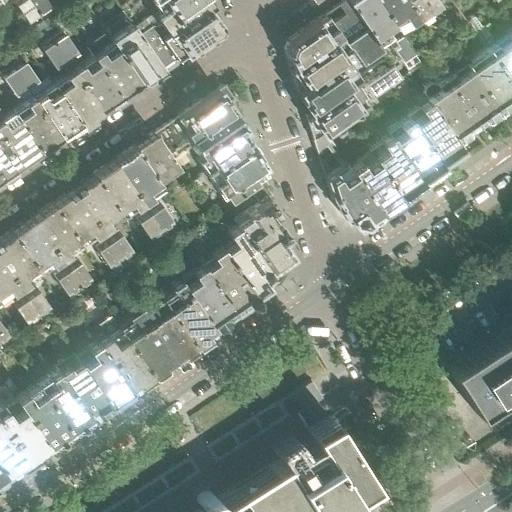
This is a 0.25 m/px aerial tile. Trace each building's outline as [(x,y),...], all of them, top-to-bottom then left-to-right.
[(38,15),(28,0),(11,0),(27,22),(38,15)] [(45,0),(28,0),(38,15),(50,7),(45,0)] [(138,83),(104,33),(105,32),(100,24),(83,0),(82,0),(62,14),(89,53),(117,93),(124,89),(126,91),(138,83)] [(150,0),(158,11),(154,14),(159,21),(181,6),(188,16),(205,5),(210,2),(208,0),(150,0)] [(339,33),(358,19),(345,0),(343,0),(338,4),(344,13),(331,23),(324,13),(287,39),(283,49),(292,66),(339,34),(339,33)] [(416,59),(408,47),(409,46),(396,28),(389,33),(385,27),(391,23),(375,0),(345,0),(358,19),(364,27),(373,38),(377,43),(384,38),(408,71),(419,63),(416,59)] [(406,21),(414,16),(403,0),(375,0),(391,23),(392,26),(403,18),(406,21)] [(435,0),(403,0),(414,16),(415,15),(418,18),(438,3),(435,0)] [(159,21),(154,14),(152,12),(133,26),(138,34),(161,67),(181,53),(212,32),(216,21),(205,5),(188,16),(181,6),(159,21)] [(105,32),(104,33),(138,83),(161,67),(138,34),(133,26),(121,10),(100,24),(105,32)] [(511,40),(506,32),(493,40),(482,24),(480,26),(474,16),(466,21),(471,28),(472,28),(478,36),(485,46),(511,85),(511,40)] [(298,83),(301,87),(373,38),(364,27),(344,40),(339,34),(292,66),(290,71),(294,84),(298,83)] [(478,36),(472,28),(471,28),(466,31),(470,37),(474,38),(478,36)] [(117,93),(89,53),(80,59),(60,29),(49,37),(97,107),(105,102),(109,103),(117,98),(117,93)] [(97,107),(49,37),(38,44),(59,75),(50,81),(79,124),(90,117),(90,112),(97,107)] [(377,43),(373,38),(301,87),(296,90),(301,97),(299,99),(308,111),(354,81),(347,72),(381,49),(377,43)] [(409,46),(408,47),(416,59),(422,55),(416,46),(414,43),(409,46)] [(511,97),(511,85),(485,46),(463,61),(501,116),(511,107),(511,102),(510,99),(511,97)] [(79,124),(50,81),(46,75),(37,81),(20,57),(9,64),(57,134),(65,129),(69,131),(79,124)] [(439,71),(432,61),(428,64),(435,74),(439,71)] [(489,124),(501,116),(463,61),(442,75),(475,123),(482,118),(485,123),(489,124)] [(50,139),(57,134),(9,64),(0,70),(0,75),(19,102),(10,108),(39,151),(50,144),(50,139)] [(324,130),(334,123),(344,116),(364,102),(360,96),(366,92),(370,98),(373,97),(400,77),(393,66),(359,89),(354,81),(308,111),(304,114),(312,139),(324,130)] [(475,123),(442,75),(420,91),(425,98),(459,145),(470,137),(470,133),(467,128),(475,123)] [(188,138),(194,148),(214,134),(208,125),(230,109),(226,104),(233,100),(232,97),(222,84),(153,132),(168,153),(188,138)] [(451,151),(459,145),(425,98),(404,112),(406,115),(441,162),(450,155),(451,151)] [(29,158),(39,151),(10,108),(1,115),(0,113),(0,137),(17,162),(25,157),(29,158)] [(194,158),(203,171),(247,141),(246,141),(249,136),(246,130),(243,130),(242,127),(230,109),(208,125),(214,134),(194,148),(199,155),(194,158)] [(441,162),(406,115),(385,130),(387,134),(421,180),(431,173),(432,168),(441,162)] [(334,123),(324,130),(328,136),(338,129),(334,123)] [(377,218),(381,213),(348,165),(328,136),(324,130),(312,139),(316,151),(324,145),(336,160),(337,160),(341,165),(333,171),(333,170),(324,178),(331,196),(335,203),(334,204),(342,216),(346,216),(347,216),(350,221),(361,223),(364,220),(366,223),(372,221),(377,218)] [(172,160),(168,153),(153,132),(132,145),(163,190),(175,181),(171,174),(179,169),(178,168),(172,160)] [(413,186),(421,180),(387,134),(366,148),(368,151),(402,198),(412,191),(413,186)] [(17,162),(0,137),(0,178),(10,172),(10,167),(17,162)] [(246,185),(261,175),(262,173),(263,171),(259,164),(261,163),(255,154),(256,149),(251,142),(247,141),(203,171),(218,192),(221,191),(226,198),(246,184),(246,185)] [(167,195),(163,190),(132,145),(112,160),(160,228),(172,220),(158,201),(167,195)] [(402,198),(368,151),(348,165),(381,213),(387,208),(392,209),(401,203),(402,198)] [(189,160),(183,152),(172,160),(178,168),(189,160)] [(160,228),(112,160),(91,174),(120,215),(128,209),(147,237),(160,228)] [(91,174),(71,188),(118,257),(121,261),(125,267),(138,259),(135,252),(130,249),(111,221),(120,215),(91,174)] [(235,222),(236,223),(269,272),(273,273),(281,268),(282,263),(283,262),(280,259),(288,253),(283,246),(286,244),(280,236),(283,234),(281,231),(275,222),(274,222),(270,216),(276,212),(275,207),(270,200),(266,197),(271,194),(266,187),(268,185),(261,175),(246,185),(258,202),(244,213),(245,215),(235,222)] [(118,257),(71,188),(63,194),(50,202),(78,244),(87,237),(106,265),(118,257)] [(70,249),(78,244),(50,202),(29,216),(58,258),(62,264),(76,285),(89,277),(70,249)] [(50,263),(58,258),(29,216),(9,231),(37,272),(46,266),(65,293),(76,285),(62,264),(55,269),(50,263)] [(269,272),(236,223),(225,231),(232,241),(221,248),(252,294),(265,285),(261,278),(269,272)] [(215,240),(206,226),(201,229),(210,243),(215,240)] [(28,278),(37,272),(9,231),(0,236),(0,262),(16,287),(18,289),(36,313),(47,306),(28,278)] [(156,245),(166,237),(163,233),(152,240),(156,245)] [(252,294),(221,248),(219,245),(208,252),(212,258),(202,266),(233,313),(247,304),(247,305),(256,299),(252,294)] [(197,259),(190,249),(185,252),(192,262),(197,259)] [(115,274),(125,267),(121,261),(111,268),(115,274)] [(18,289),(16,287),(0,262),(0,298),(5,294),(24,322),(36,313),(18,289)] [(233,313),(202,266),(200,263),(189,271),(193,277),(183,284),(213,328),(217,329),(218,329),(226,324),(227,318),(226,318),(233,313)] [(205,333),(213,328),(183,284),(178,277),(167,285),(170,289),(159,297),(193,346),(207,336),(205,333)] [(89,291),(84,285),(79,288),(83,294),(89,291)] [(106,292),(101,285),(94,290),(99,297),(106,292)] [(193,346),(159,297),(148,305),(145,300),(135,307),(171,361),(193,346)] [(86,306),(81,298),(72,304),(77,312),(86,306)] [(171,361),(135,307),(124,315),(127,319),(116,327),(150,375),(171,361)] [(150,375),(116,327),(106,334),(105,333),(104,334),(102,331),(96,335),(91,328),(87,330),(127,389),(127,388),(129,390),(135,386),(150,375)] [(511,327),(501,334),(489,342),(447,369),(475,413),(511,389),(511,327)] [(91,356),(80,364),(107,402),(112,402),(117,398),(119,394),(127,389),(87,330),(84,332),(92,343),(85,347),(91,356)] [(53,365),(56,368),(89,416),(108,404),(107,402),(80,364),(71,352),(53,365)] [(89,416),(56,368),(46,375),(34,384),(68,432),(90,417),(89,416)] [(47,447),(68,432),(34,384),(24,391),(23,390),(19,393),(15,388),(16,387),(9,377),(3,382),(15,400),(47,447)] [(370,481),(330,418),(311,430),(298,411),(321,397),(310,380),(207,446),(189,458),(103,511),(328,511),(352,497),(350,494),(370,481)] [(47,447),(15,400),(3,408),(0,403),(0,422),(26,461),(47,447)] [(26,461),(0,422),(0,469),(5,476),(26,461)]
